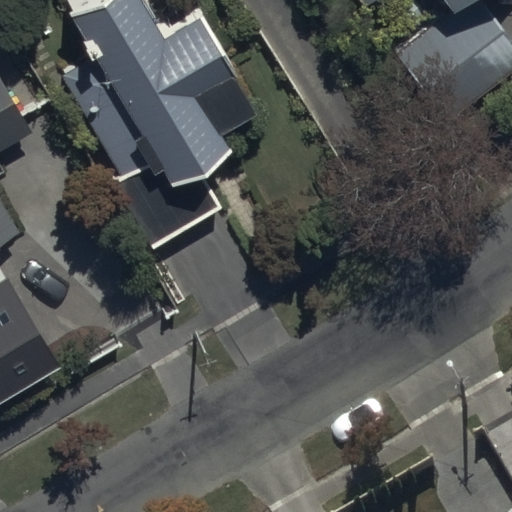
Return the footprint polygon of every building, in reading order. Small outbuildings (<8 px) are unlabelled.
[(89,57),(58,74),(118,181),(115,183),(152,249),(217,212),(195,172),(227,154),(216,135),(251,115),(195,17),(157,38),(136,0),(93,0),(66,16),(89,57)] [(511,43),(481,0),(471,0),(393,54),(441,120),(511,71),(511,43)] [(435,0),(443,11),(457,0),(435,0)] [(0,243),(14,236),(0,211),(0,150),(27,135),(0,86),(0,243)] [(0,299),(0,395),(43,370),(0,299)]
